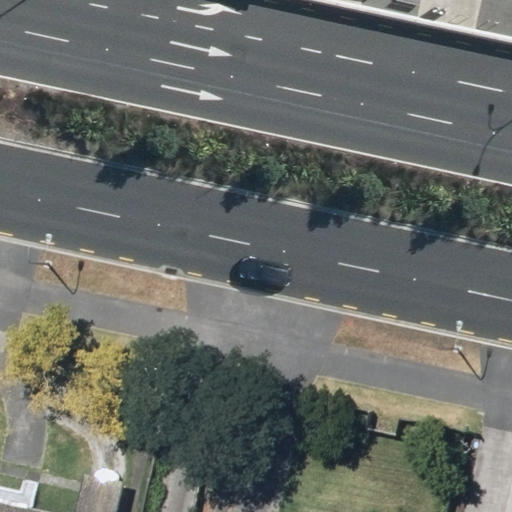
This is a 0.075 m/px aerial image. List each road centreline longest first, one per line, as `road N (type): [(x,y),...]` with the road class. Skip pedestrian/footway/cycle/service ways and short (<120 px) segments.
road 1 (primary): [(511,297),(0,189)]
road 2 (primary): [(0,21),(129,29),(511,112)]
